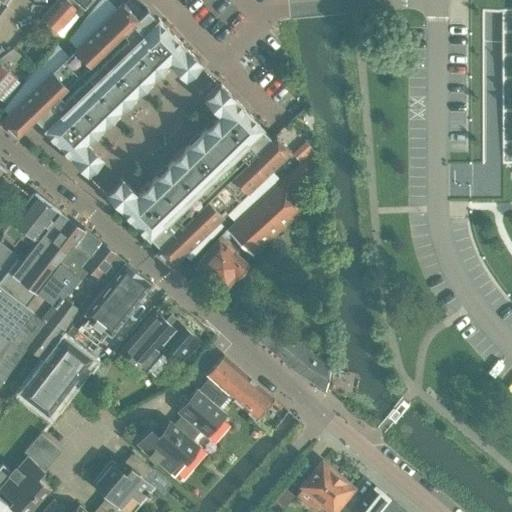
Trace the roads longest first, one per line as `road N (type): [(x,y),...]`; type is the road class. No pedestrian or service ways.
road 1 (residential): [(438,511),(75,206)]
road 2 (residential): [(75,206),(279,8)]
